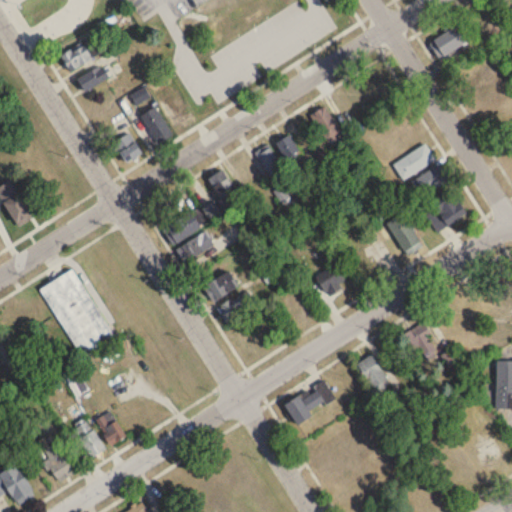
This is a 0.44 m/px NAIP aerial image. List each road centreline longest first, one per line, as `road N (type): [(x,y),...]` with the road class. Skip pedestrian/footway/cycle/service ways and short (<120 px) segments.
road 1 (residential): [(0,20),(312,511)]
road 2 (residential): [(62,511),(511,225)]
road 3 (residential): [(0,274),(428,0)]
road 4 (residential): [(371,0),(511,225)]
